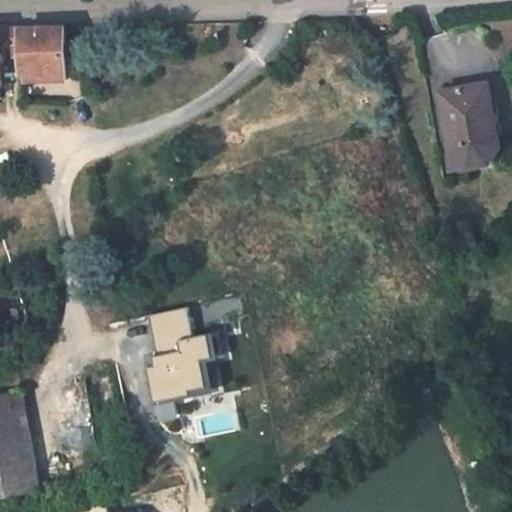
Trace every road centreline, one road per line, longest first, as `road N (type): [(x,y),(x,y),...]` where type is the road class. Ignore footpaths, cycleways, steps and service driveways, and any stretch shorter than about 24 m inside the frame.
road 1 (unknown): [(286,3),(254,62),(222,91),(133,140),(72,160),(57,188),(81,327),(161,383),(204,511)]
road 2 (residential): [(322,2),(0,12)]
